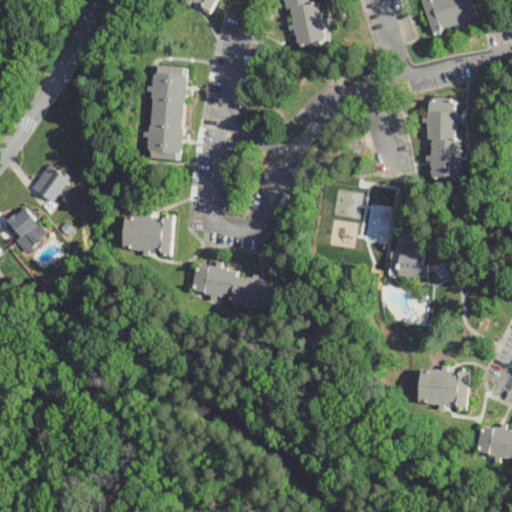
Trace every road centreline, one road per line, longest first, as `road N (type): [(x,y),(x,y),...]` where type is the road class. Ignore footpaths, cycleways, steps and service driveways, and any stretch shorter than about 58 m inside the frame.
road 1 (residential): [(341,511),(283,453),(186,404),(79,391),(0,405)]
road 2 (residential): [(0,157),(77,44),(97,0)]
